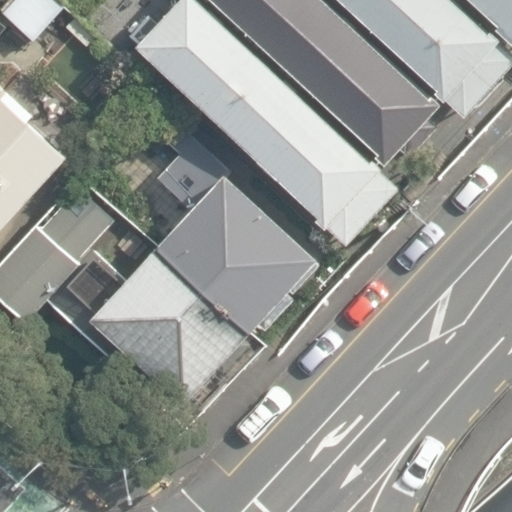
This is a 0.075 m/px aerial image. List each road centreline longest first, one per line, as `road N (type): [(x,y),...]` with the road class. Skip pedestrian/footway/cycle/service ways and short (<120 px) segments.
road 1 (secondary): [(511,232),(247,511)]
road 2 (secondary): [(511,348),(431,439),(395,511)]
